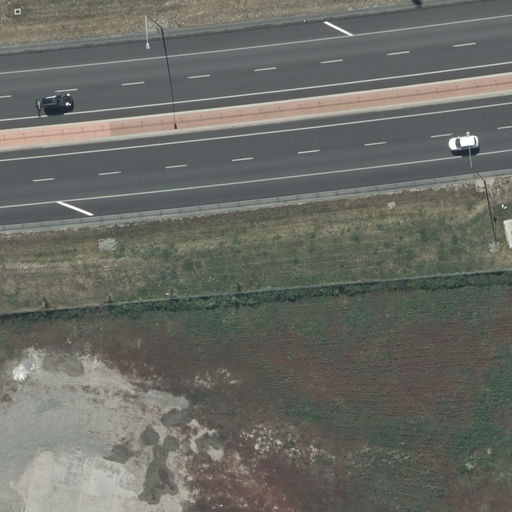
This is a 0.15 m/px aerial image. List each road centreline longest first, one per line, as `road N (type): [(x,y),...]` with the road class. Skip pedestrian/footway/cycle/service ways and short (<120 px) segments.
road 1 (motorway): [(0,96),(511,38)]
road 2 (motorway): [(511,126),(0,183)]
